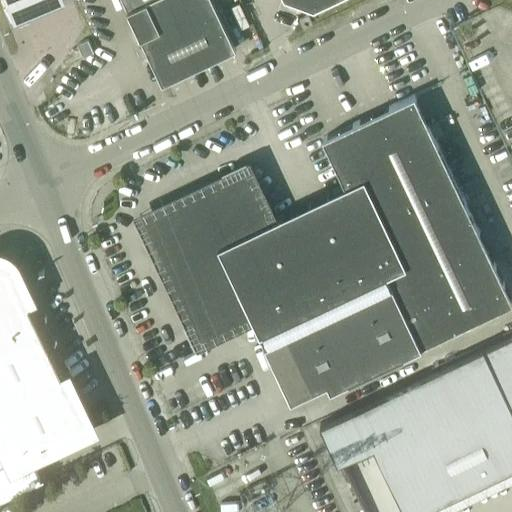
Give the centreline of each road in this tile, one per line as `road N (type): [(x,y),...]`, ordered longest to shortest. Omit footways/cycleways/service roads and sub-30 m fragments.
road 1 (unknown): [(248,85),(262,134),(122,202),(184,363),(240,346)]
road 2 (unclassified): [(426,0),(44,182)]
road 3 (unclassified): [(181,511),(44,182)]
